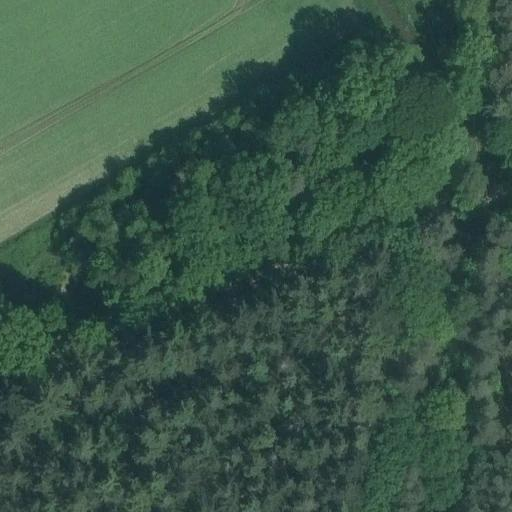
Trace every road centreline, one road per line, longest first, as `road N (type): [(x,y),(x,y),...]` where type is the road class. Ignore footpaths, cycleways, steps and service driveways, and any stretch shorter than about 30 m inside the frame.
road 1 (track): [(0,367),(418,218)]
road 2 (track): [(475,190),(484,152),(470,102),(402,0)]
